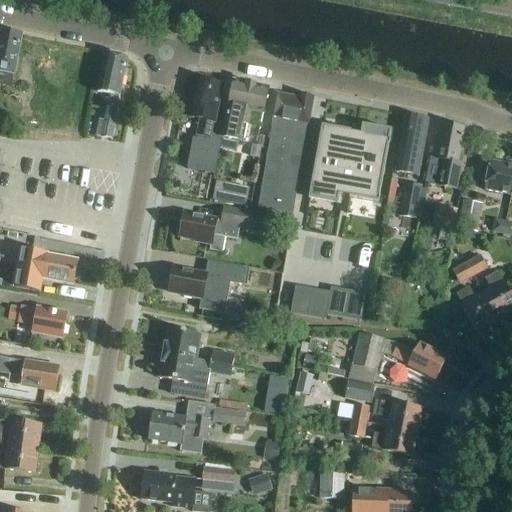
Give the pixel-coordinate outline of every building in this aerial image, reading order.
[(21,37),(1,33),(0,35),(0,73),(12,76),(21,37)] [(127,60),(104,55),(96,94),(108,96),(106,109),(102,123),(98,123),(95,138),(110,141),(116,111),(118,99),(127,60)] [(221,87),(200,82),(192,119),(200,120),(196,136),(209,139),(212,123),(213,123),(221,87)] [(262,115),(268,90),(233,83),(221,139),(243,144),(249,113),(262,115)] [(298,100),(277,96),(272,120),(254,212),(290,218),(307,127),(308,127),(313,99),(299,96),(298,100)] [(428,122),(406,118),(399,155),(397,155),(393,174),(417,179),(420,159),(428,122)] [(464,129),(442,125),(436,158),(443,160),(437,188),(456,191),(463,152),(459,151),(464,129)] [(321,129),(310,192),(339,197),(349,199),(348,199),(377,204),(389,141),(360,135),(360,136),(350,134),(321,129)] [(511,190),(511,167),(490,163),(484,192),(511,197),(511,190)] [(248,204),(252,185),(218,177),(214,196),(248,204)] [(399,218),(415,221),(416,211),(423,212),(425,195),(420,194),(421,189),(404,186),(399,218)] [(457,231),(476,234),(482,206),(463,202),(457,231)] [(452,231),(456,210),(435,207),(431,227),(452,231)] [(216,222),(184,216),(179,239),(193,241),(193,243),(210,247),(209,252),(221,254),(223,239),(237,242),(239,229),(250,231),(253,215),(223,210),(221,223),(216,222)] [(503,236),(505,223),(494,221),(491,234),(503,236)] [(511,224),(505,223),(503,236),(511,238),(511,224)] [(73,286),(77,262),(44,256),(43,258),(31,255),(27,275),(40,278),(40,279),(39,279),(41,280),(73,286)] [(465,265),(473,279),(487,270),(479,257),(465,265)] [(173,270),(169,294),(200,300),(199,311),(224,315),(229,285),(244,288),(247,273),(206,265),(205,276),(173,270)] [(473,279),(465,265),(452,273),(459,286),(473,279)] [(497,322),(511,313),(511,297),(503,282),(502,283),(497,273),(484,280),(489,290),(481,294),(497,322)] [(39,279),(40,279),(15,274),(12,289),(38,294),(41,280),(39,279)] [(400,298),(403,284),(382,281),(379,295),(400,298)] [(294,288),(289,316),(307,319),(312,291),(294,288)] [(329,294),(325,317),(343,320),(348,292),(330,289),(329,294)] [(497,322),(481,294),(473,299),(468,289),(455,296),(461,306),(460,307),(475,334),(497,322)] [(312,291),(307,319),(324,322),(325,317),(329,294),(312,291)] [(348,292),(343,320),(360,323),(365,295),(348,292)] [(18,308),(18,309),(10,307),(7,322),(16,323),(15,324),(31,327),(30,334),(62,340),(67,315),(34,309),(34,311),(18,308)] [(198,336),(167,331),(163,355),(194,361),(198,336)] [(358,335),(351,367),(375,373),(376,373),(383,342),(358,335)] [(309,341),(307,353),(313,354),(316,343),(309,341)] [(414,354),(399,347),(393,358),(408,366),(407,367),(435,382),(447,359),(419,345),(414,354)] [(210,353),(208,363),(231,367),(233,357),(210,353)] [(231,367),(208,363),(194,361),(163,355),(158,380),(171,382),(169,396),(203,402),(208,375),(229,379),(231,367)] [(304,358),(302,368),(313,371),(316,360),(304,358)] [(53,392),(57,369),(24,363),(24,364),(0,360),(0,372),(22,376),(20,387),(53,392)] [(299,374),(295,394),(308,397),(313,377),(299,374)] [(282,419),(288,381),(276,378),(270,417),(282,419)] [(344,401),(371,406),(374,388),(347,383),(344,401)] [(417,434),(422,410),(391,404),(391,405),(381,403),(378,417),(388,419),(386,428),(417,434)] [(185,420),(152,415),(148,442),(180,447),(179,454),(200,457),(203,442),(205,442),(208,424),(231,427),(229,436),(243,437),(243,434),(247,434),(248,425),(247,424),(248,419),(244,419),(245,414),(214,410),(214,407),(187,404),(185,420)] [(351,421),(366,424),(369,409),(353,406),(353,408),(338,406),(336,418),(351,421)] [(366,424),(351,421),(348,437),(363,440),(366,424)] [(0,422),(0,441),(1,437),(8,438),(7,447),(38,451),(41,426),(10,422),(10,424),(0,422)] [(417,434),(386,428),(385,437),(374,435),(371,449),(382,451),(381,452),(412,459),(417,434)] [(264,443),(262,460),(277,462),(279,445),(264,443)] [(341,444),(339,458),(358,462),(361,448),(341,444)] [(38,451),(7,447),(6,456),(0,455),(0,469),(4,470),(4,472),(35,476),(38,451)] [(201,482),(233,486),(234,473),(229,472),(229,468),(204,465),(203,469),(202,469),(201,482)] [(256,492),(275,487),(270,472),(252,477),(256,492)] [(143,474),(140,502),(171,505),(170,508),(192,511),(195,481),(175,479),(175,477),(143,474)] [(377,494),(368,493),(369,475),(343,475),(343,477),(319,476),(319,478),(311,478),(310,499),(318,500),(318,501),(344,502),(344,492),(356,493),(354,511),(409,511),(411,497),(395,496),(395,492),(377,491),(377,494)]
